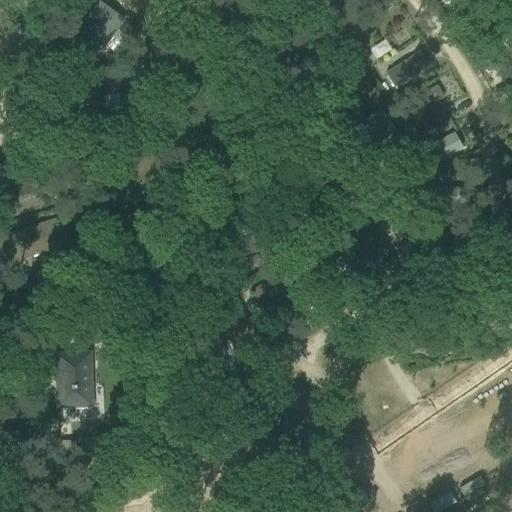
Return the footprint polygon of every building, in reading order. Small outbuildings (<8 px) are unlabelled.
[(446,0),(455,12),(472,0),(446,0)] [(71,42),(94,60),(125,19),(101,1),(71,42)] [(236,13),(215,16),(218,34),(238,31),(236,13)] [(511,49),(511,24),(510,22),(480,41),(493,62),(511,49)] [(301,38),(283,38),(283,74),(313,74),(312,33),(301,33),(301,38)] [(242,49),(232,50),(232,59),(243,58),(242,49)] [(360,49),(354,53),(360,63),(366,59),(360,49)] [(226,78),(193,94),(199,108),(232,92),(226,78)] [(436,86),(424,93),(431,105),(443,97),(436,86)] [(360,123),(378,154),(400,142),(382,111),(360,123)] [(410,111),(397,117),(401,127),(415,121),(410,111)] [(416,153),(425,169),(462,148),(453,132),(416,153)] [(240,140),(232,146),(237,153),(245,147),(240,140)] [(109,180),(148,194),(160,159),(114,145),(104,172),(109,180)] [(299,179),(303,198),(304,201),(325,196),(323,187),(330,185),(327,172),(299,179)] [(417,205),(468,205),(468,188),(417,188),(417,205)] [(114,206),(110,217),(123,222),(127,211),(114,206)] [(62,216),(0,236),(0,252),(4,265),(71,243),(62,216)] [(417,217),(400,224),(405,235),(422,228),(417,217)] [(346,240),(363,275),(391,261),(373,226),(346,240)] [(400,226),(390,230),(396,243),(405,238),(400,226)] [(154,312),(189,307),(182,251),(148,255),(154,312)] [(75,256),(62,260),(66,273),(79,269),(75,256)] [(511,271),(509,267),(499,273),(509,287),(511,284),(511,271)] [(298,292),(287,271),(252,289),(263,310),(298,292)] [(501,310),(504,314),(511,325),(511,295),(508,299),(511,303),(501,310)] [(429,313),(406,319),(409,332),(414,351),(433,346),(437,345),(434,334),(432,326),(429,313)] [(108,324),(84,324),(84,340),(109,340),(108,324)] [(174,350),(181,384),(199,379),(195,364),(224,357),(220,340),(222,339),(219,326),(195,331),(198,345),(174,350)] [(89,355),(56,355),(57,407),(90,406),(89,355)] [(295,458),(329,435),(299,388),(264,411),(295,458)] [(359,489),(337,504),(342,511),(354,511),(368,502),(359,489)]
